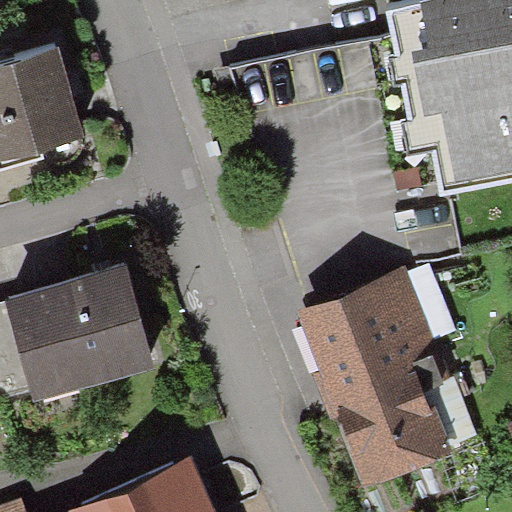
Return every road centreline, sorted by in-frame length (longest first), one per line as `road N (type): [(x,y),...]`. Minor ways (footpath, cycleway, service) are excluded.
road 1 (residential): [(182,165),(261,417),(311,511)]
road 2 (residential): [(182,165),(0,219)]
road 3 (residential): [(267,0),(135,40)]
road 4 (residential): [(135,40),(182,165)]
